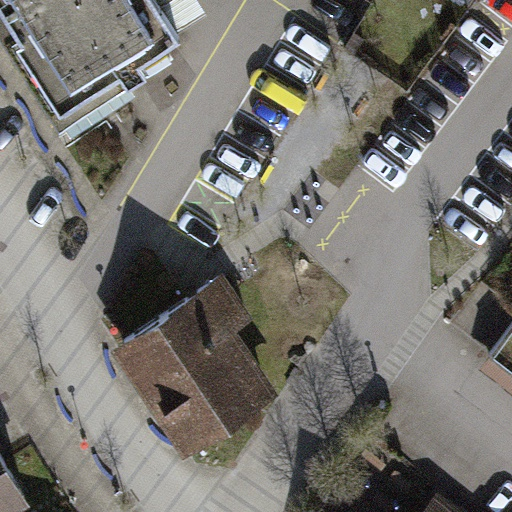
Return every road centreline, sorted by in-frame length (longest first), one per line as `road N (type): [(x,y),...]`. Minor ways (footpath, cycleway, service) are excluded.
road 1 (residential): [(245,511),(388,296),(395,234),(511,80)]
road 2 (residential): [(0,218),(139,459),(181,511)]
